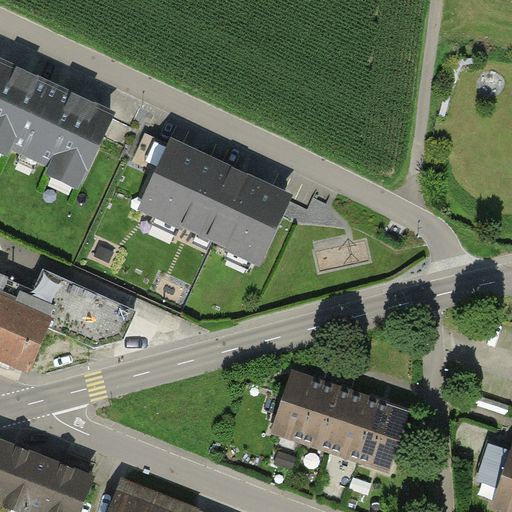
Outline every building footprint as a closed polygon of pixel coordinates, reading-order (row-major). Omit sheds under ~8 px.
[(110,119),(0,69),(0,161),(76,195),(110,119)] [(280,203),(156,146),(122,217),(246,275),(280,203)] [(44,270),(23,314),(51,326),(98,349),(124,339),(137,311),(44,270)] [(23,314),(0,304),(0,359),(31,373),(51,326),(23,314)] [(407,418),(295,380),(276,433),(388,472),(407,418)] [(492,441),(482,489),(499,492),(508,444),(492,441)] [(77,511),(91,478),(0,442),(0,511),(77,511)] [(511,511),(511,456),(495,507),(511,511)] [(188,511),(114,485),(104,511),(188,511)]
